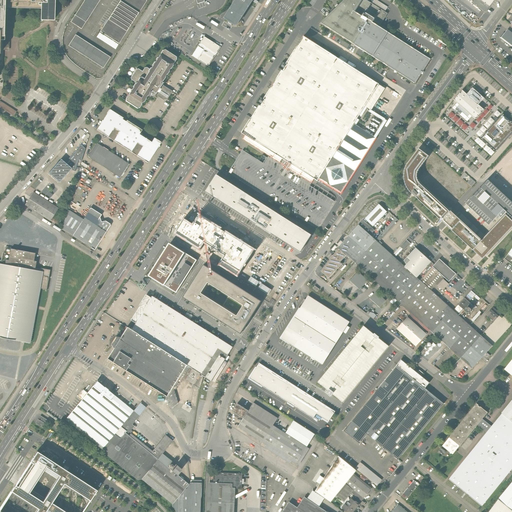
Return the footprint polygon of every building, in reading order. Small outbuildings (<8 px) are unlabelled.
[(0,0),(0,87),(1,88),(2,47),(3,11),(39,12),(39,20),(53,21),(53,0),(0,0)] [(84,0),(70,22),(81,29),(99,0),(84,0)] [(145,0),(120,0),(96,37),(115,49),(146,1),(145,0)] [(235,0),(223,19),(236,27),(253,0),(235,0)] [(365,0),(344,0),(320,24),(415,83),(430,59),(373,23),(374,21),(380,24),(387,13),(385,12),(372,4),(365,0)] [(376,0),(374,0),(372,4),(385,12),(388,7),(376,0)] [(485,12),(494,0),(475,0),(473,3),(485,12)] [(504,33),(500,38),(511,47),(511,46),(511,33),(508,30),(504,33)] [(75,35),(68,46),(103,68),(110,58),(75,35)] [(341,194),(388,121),(371,110),(385,88),(304,36),(286,64),(287,64),(283,71),(282,70),(264,99),(265,100),(261,106),(260,105),(241,133),(245,136),(244,137),(243,139),(268,156),(287,168),(309,182),(311,183),(314,179),(318,182),(319,180),(341,194)] [(221,47),(204,37),(193,55),(209,66),(221,47)] [(129,93),(124,101),(138,110),(150,91),(155,95),(159,89),(162,84),(163,83),(161,82),(176,59),(163,50),(150,70),(145,66),(141,71),(136,68),(129,79),(135,83),(129,93)] [(390,79),(395,72),(391,69),(386,76),(390,79)] [(173,90),(162,84),(159,89),(155,95),(165,100),(173,90)] [(462,91),(454,100),(457,103),(452,108),(467,121),(472,116),(475,119),(484,110),(478,105),(484,98),(472,88),(467,94),(462,91)] [(0,100),(0,107),(13,116),(17,111),(0,100)] [(123,119),(109,110),(96,130),(148,163),(160,143),(153,138),(151,142),(139,135),(142,131),(126,121),(125,122),(122,120),(123,119)] [(511,132),(511,123),(502,114),(481,138),(496,151),(511,132)] [(96,143),(87,158),(120,178),(130,164),(96,143)] [(61,160),(49,173),(59,182),(71,169),(74,172),(78,160),(80,162),(85,149),(81,145),(65,163),(61,160)] [(411,193),(420,184),(419,182),(418,182),(418,180),(417,180),(417,177),(417,175),(417,173),(417,172),(419,171),(418,170),(429,156),(418,148),(407,164),(407,163),(406,166),(405,168),(404,171),(404,174),(404,176),(403,176),(404,179),(405,182),(404,182),(405,184),(405,185),(406,187),(408,189),(407,189),(409,191),(409,192),(411,193)] [(264,163),(243,150),(238,158),(228,173),(230,173),(268,197),(289,211),(293,214),(317,229),(322,221),(330,209),(335,201),(310,185),(311,183),(309,182),(287,168),(268,156),(268,157),(267,159),(264,162),(264,163)] [(300,252),(311,235),(216,175),(205,192),(256,224),(256,225),(271,234),(300,252)] [(471,178),(467,183),(471,187),(475,182),(471,178)] [(511,202),(488,180),(466,204),(489,225),(498,215),(501,218),(506,212),(506,213),(508,214),(508,215),(508,214),(510,216),(509,216),(510,216),(511,218),(511,202)] [(472,250),(473,250),(482,240),(453,213),(450,210),(449,211),(420,184),(411,193),(444,223),(472,250)] [(33,192),(25,205),(50,221),(58,208),(33,192)] [(379,204),(364,220),(373,228),(379,221),(387,212),(379,204)] [(65,207),(60,227),(94,250),(102,239),(110,226),(110,224),(105,221),(101,222),(100,218),(101,215),(91,208),(83,219),(68,209),(65,207)] [(511,227),(511,220),(505,215),(482,240),(473,250),(482,259),(511,227)] [(220,265),(237,275),(250,256),(253,249),(200,216),(197,220),(194,226),(185,220),(176,233),(200,248),(204,242),(226,256),(220,265)] [(396,219),(376,241),(378,243),(399,221),(396,219)] [(373,228),(364,220),(359,226),(370,236),(375,231),(373,228)] [(339,248),(340,249),(347,256),(356,263),(376,241),(370,236),(359,226),(339,248)] [(378,243),(376,241),(356,263),(359,266),(400,303),(420,281),(418,279),(406,268),(395,258),(393,256),(378,243)] [(406,241),(393,256),(395,258),(403,250),(404,252),(410,245),(406,241)] [(170,243),(149,276),(176,293),(197,260),(170,243)] [(53,270),(37,267),(38,261),(35,261),(36,252),(6,247),(6,250),(5,252),(3,254),(1,261),(0,260),(0,338),(22,342),(32,344),(41,289),(50,291),(53,270)] [(347,256),(340,249),(336,253),(337,253),(333,257),(330,261),(331,261),(327,265),(328,265),(324,269),(325,269),(322,272),(329,279),(342,265),(340,263),(347,256)] [(411,262),(406,268),(418,279),(432,263),(416,250),(408,259),(411,262)] [(439,259),(420,281),(431,290),(436,284),(447,294),(453,288),(443,279),(444,277),(449,281),(456,274),(439,259)] [(345,275),(348,278),(359,266),(356,263),(345,275)] [(262,301),(204,265),(183,297),(241,334),(262,301)] [(359,272),(350,281),(360,290),(368,281),(359,272)] [(431,290),(420,281),(400,303),(412,314),(431,331),(451,349),(471,327),(431,290)] [(376,292),(370,299),(379,308),(386,301),(376,292)] [(224,361),(233,347),(152,296),(151,298),(146,295),(130,320),(135,324),(131,330),(186,365),(192,369),(200,374),(214,383),(227,363),(224,361)] [(349,322),(308,296),(281,338),(322,364),(349,322)] [(464,298),(458,304),(464,309),(470,303),(464,298)] [(494,308),(487,316),(494,322),(501,315),(494,308)] [(412,314),(409,318),(428,335),(431,331),(412,314)] [(409,318),(398,330),(417,347),(428,335),(409,318)] [(374,334),(364,326),(318,382),(328,390),(326,393),(331,397),(333,394),(343,403),(389,346),(379,338),(379,337),(375,333),(374,334)] [(186,365),(131,330),(127,327),(120,338),(115,337),(113,341),(110,345),(113,349),(107,359),(166,396),(186,365)] [(471,327),(451,349),(461,359),(472,368),(483,357),(487,352),(492,346),(471,327)] [(440,369),(454,354),(449,349),(434,364),(440,369)] [(428,383),(401,360),(343,431),(359,444),(366,435),(397,460),(443,404),(424,388),(428,383)] [(335,411),(259,363),(249,378),(313,419),(316,414),(328,422),(335,411)] [(200,374),(192,369),(185,380),(193,385),(200,374)] [(103,448),(133,411),(97,381),(87,393),(83,390),(77,397),(81,400),(66,418),(103,448)] [(174,391),(167,401),(171,409),(178,403),(174,391)] [(511,399),(501,413),(511,422),(511,399)] [(140,403),(133,411),(103,448),(101,451),(137,480),(141,479),(163,454),(173,441),(165,435),(152,451),(129,432),(134,426),(132,424),(146,408),(140,403)] [(249,410),(237,403),(233,410),(244,418),(238,427),(266,445),(265,448),(290,464),(292,461),(296,464),(307,447),(287,433),(273,425),(277,419),(253,403),(249,410)] [(486,412),(475,403),(448,437),(458,445),(459,446),(476,425),(481,418),(486,412)] [(280,413),(272,407),(270,411),(272,412),(278,416),(280,413)] [(511,468),(511,422),(501,413),(491,426),(486,432),(448,479),(481,506),(511,468)] [(38,419),(35,423),(44,428),(46,424),(48,421),(40,416),(38,419)] [(476,425),(486,432),(491,426),(481,418),(476,425)] [(315,435),(294,421),(287,433),(307,447),(315,435)] [(448,437),(441,445),(452,453),(458,445),(448,437)] [(65,511),(52,503),(64,484),(90,501),(97,490),(37,451),(23,472),(11,491),(38,509),(35,511),(1,511),(0,511),(65,511)] [(346,451),(341,458),(357,470),(362,474),(367,478),(377,487),(383,480),(346,451)] [(182,470),(163,454),(141,479),(172,505),(189,485),(177,475),(182,470)] [(339,456),(315,492),(325,499),(331,503),(337,495),(354,474),(357,470),(341,458),(339,456)] [(213,473),(213,483),(233,484),(232,489),(235,489),(241,489),(242,474),(213,473)] [(337,495),(345,502),(354,490),(365,498),(372,489),(364,482),(359,478),(354,474),(337,495)] [(413,480),(402,493),(406,497),(416,485),(414,483),(415,481),(413,480)] [(190,483),(189,485),(172,505),(172,507),(176,511),(200,511),(201,481),(190,481),(190,483)] [(511,481),(498,499),(511,510),(511,481)] [(231,511),(232,489),(233,484),(213,483),(212,483),(210,511),(231,511)] [(311,495),(307,500),(319,507),(322,503),(325,499),(315,492),(313,491),(311,495)] [(304,498),(297,509),(289,503),(282,511),(325,511),(319,507),(304,498)] [(342,508),(346,511),(353,511),(359,505),(351,498),(342,508)] [(511,511),(511,510),(498,499),(488,511),(511,511)]
